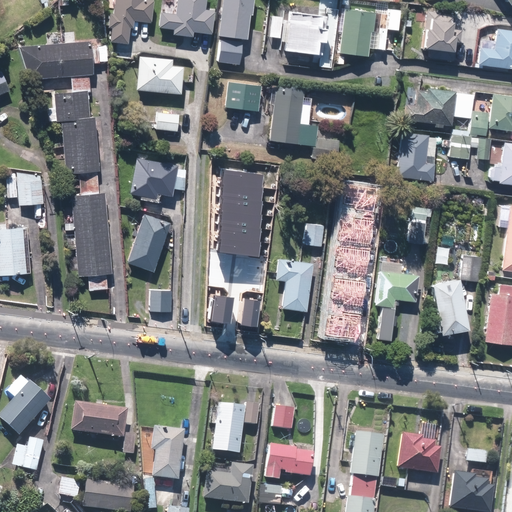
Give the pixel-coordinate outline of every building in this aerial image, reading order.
[(116,0),(116,13),(110,12),(108,26),(111,27),(110,41),(129,43),(130,26),(134,27),(135,19),(152,21),(153,0),(116,0)] [(177,0),(176,13),(161,11),(159,27),(174,28),(173,35),(193,36),(194,33),(213,34),(215,9),(205,8),(205,0),(177,0)] [(252,0),(223,0),(218,35),(247,39),(252,0)] [(289,11),(287,51),(315,53),(315,57),(326,58),(328,14),(289,11)] [(392,50),(394,30),(372,28),(373,16),(343,13),(339,53),(369,56),(370,47),(392,50)] [(283,16),(272,14),(269,36),(280,38),(283,16)] [(430,26),(426,25),(425,47),(430,47),(429,57),(454,59),(455,41),(461,41),(462,27),(453,27),(454,19),(431,18),(430,26)] [(495,46),(480,45),(479,64),(511,66),(511,30),(497,29),(495,46)] [(244,41),(218,40),(217,62),(243,64),(244,41)] [(20,44),(30,79),(70,74),(72,91),(54,93),(56,108),(48,108),(50,121),(61,120),(67,173),(79,172),(82,194),(70,196),(79,275),(88,274),(90,290),(109,288),(107,273),(113,272),(104,192),(100,193),(97,170),(102,170),(95,116),(90,117),(87,90),(91,90),(89,73),(95,73),(94,62),(108,60),(106,44),(92,45),(92,43),(20,44)] [(173,58),(139,55),(136,89),(182,93),(184,66),(172,64),(173,58)] [(3,70),(0,71),(0,95),(12,90),(3,70)] [(263,84),(226,81),(224,107),(261,110),(263,84)] [(304,89),(272,86),(270,104),(274,104),(271,140),(312,144),(311,158),(338,160),(340,138),(318,136),(319,125),(308,124),(309,113),(301,112),(304,89)] [(471,117),(471,110),(472,96),(473,96),(474,92),(456,91),(456,90),(427,88),(427,89),(416,89),(415,104),(406,104),(405,119),(434,121),(434,126),(443,127),(443,124),(451,125),(452,116),(471,117)] [(511,96),(492,94),(489,127),(504,128),(504,131),(511,131),(511,96)] [(180,112),(158,110),(156,129),(178,131),(180,112)] [(471,117),(470,130),(469,148),(477,148),(476,159),(488,160),(489,137),(486,137),(488,111),(471,110),(471,117)] [(469,148),(470,130),(452,129),(451,144),(449,143),(448,156),(468,158),(469,148)] [(429,132),(401,130),(398,177),(434,179),(436,137),(428,137),(429,132)] [(497,180),(497,182),(511,184),(511,141),(503,141),(501,162),(497,162),(497,164),(496,164),(495,165),(494,165),(493,165),(492,166),(491,167),(490,168),(490,169),(489,170),(489,171),(489,172),(489,173),(489,174),(489,175),(490,175),(490,176),(491,177),(491,178),(492,178),(492,179),(493,179),(494,179),(494,180),(495,180),(496,180),(497,180)] [(179,164),(138,156),(130,192),(158,199),(159,193),(171,195),(173,187),(183,189),(188,170),(178,167),(179,164)] [(224,183),(262,187),(264,174),(225,170),(224,183)] [(41,172),(6,174),(8,198),(19,197),(19,205),(43,204),(41,172)] [(222,197),(262,201),(263,187),(262,187),(224,183),(222,197)] [(222,210),(261,214),(263,201),(262,201),(222,197),(222,210)] [(419,202),(411,201),(408,242),(424,243),(427,206),(419,205),(419,202)] [(511,204),(509,204),(502,269),(511,270),(511,204)] [(222,210),(220,223),(261,228),(262,214),(261,214),(222,210)] [(172,221),(145,211),(127,261),(154,271),(172,221)] [(323,223),(305,222),(303,245),(321,246),(323,223)] [(219,236),(260,241),(261,228),(220,223),(219,236)] [(0,273),(30,272),(28,225),(0,226),(0,273)] [(376,235),(358,233),(356,256),(374,257),(376,235)] [(261,241),(260,241),(219,236),(218,250),(259,255),(261,241)] [(481,254),(463,253),(461,279),(479,280),(481,254)] [(350,266),(349,256),(326,259),(335,320),(361,316),(353,265),(350,266)] [(311,260),(277,257),(275,280),(286,280),(283,308),(307,310),(311,260)] [(381,305),(395,306),(396,299),(418,301),(420,273),(379,269),(376,304),(381,305)] [(460,280),(432,286),(442,338),(470,332),(460,280)] [(498,292),(490,291),(485,341),(511,343),(511,284),(499,283),(498,292)] [(171,289),(149,289),(149,310),(171,310),(171,289)] [(232,298),(215,296),(212,322),(229,324),(232,298)] [(261,301),(243,299),(240,326),(258,328),(261,301)] [(395,306),(381,305),(378,338),(392,339),(395,306)] [(23,372),(7,389),(13,396),(0,409),(0,417),(18,434),(51,399),(23,372)] [(135,433),(124,431),(127,406),(74,401),(71,430),(124,435),(122,450),(133,452),(135,433)] [(240,450),(242,423),(256,424),(258,402),(244,401),(244,404),(217,402),(213,448),(240,450)] [(294,405),(274,403),(271,427),(291,430),(294,405)] [(437,415),(424,414),(423,425),(436,426),(437,415)] [(150,448),(155,449),(152,478),(146,477),(145,492),(148,493),(147,500),(171,502),(173,477),(178,478),(183,428),(153,425),(150,448)] [(384,432),(354,429),(349,495),(345,494),(343,511),(371,511),(375,476),(380,476),(384,432)] [(420,437),(421,433),(400,431),(396,466),(438,471),(441,446),(436,445),(436,439),(420,437)] [(28,446),(16,443),(11,464),(36,470),(43,438),(30,435),(28,446)] [(265,475),(278,476),(279,472),(311,474),(313,457),(308,457),(309,450),(296,449),(296,446),(268,443),(265,475)] [(484,451),(466,449),(465,459),(483,461),(484,451)] [(230,472),(221,471),(222,461),(209,460),(209,470),(204,470),(202,497),(249,501),(252,464),(231,462),(230,472)] [(475,476),(476,472),(453,470),(449,506),(489,510),(492,484),(487,483),(488,478),(475,476)] [(74,482),(75,479),(61,477),(58,493),(78,497),(81,483),(74,482)] [(133,483),(84,479),(82,506),(131,510),(133,483)] [(284,483),(261,482),(260,502),(268,502),(268,494),(284,495),(284,483)]
